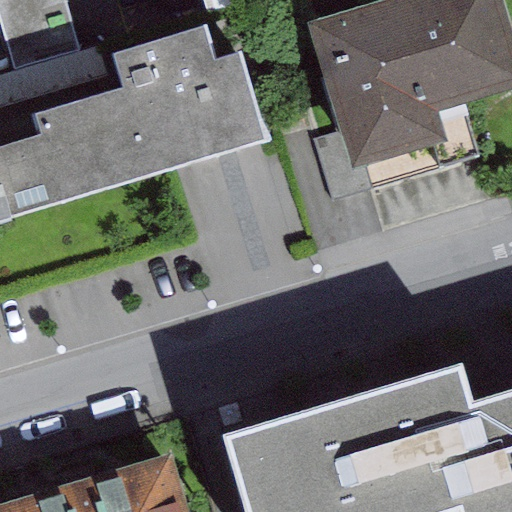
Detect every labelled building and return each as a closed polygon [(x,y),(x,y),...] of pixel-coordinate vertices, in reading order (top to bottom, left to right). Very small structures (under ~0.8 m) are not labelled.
[(0,0),(0,27),(13,70),(79,50),(64,0),(0,0)] [(511,25),(504,0),(377,0),(306,22),(352,169),(445,141),(436,110),(511,86),(511,25)] [(34,113),(41,137),(0,149),(0,219),(266,142),(239,52),(214,60),(204,26),(112,53),(123,87),(34,113)] [(460,366),(221,435),(243,511),(511,511),(511,389),(471,401),(460,366)] [(187,511),(170,453),(0,503),(0,511),(187,511)]
